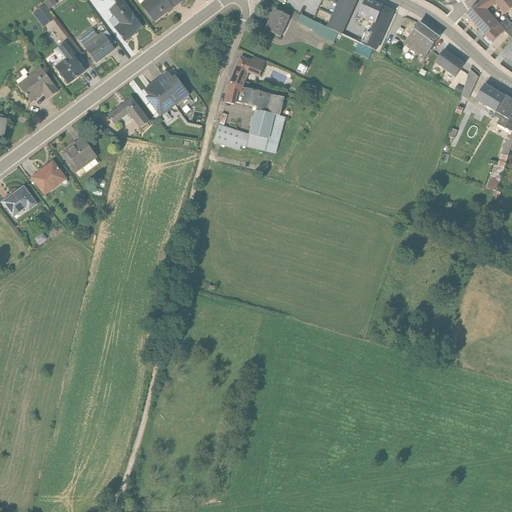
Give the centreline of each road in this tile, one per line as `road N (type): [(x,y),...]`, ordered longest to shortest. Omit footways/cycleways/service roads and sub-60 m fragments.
road 1 (track): [(122,511),(202,155)]
road 2 (track): [(511,459),(168,511)]
road 3 (tertiary): [(0,168),(223,0)]
road 4 (residential): [(202,155),(244,17),(241,0)]
